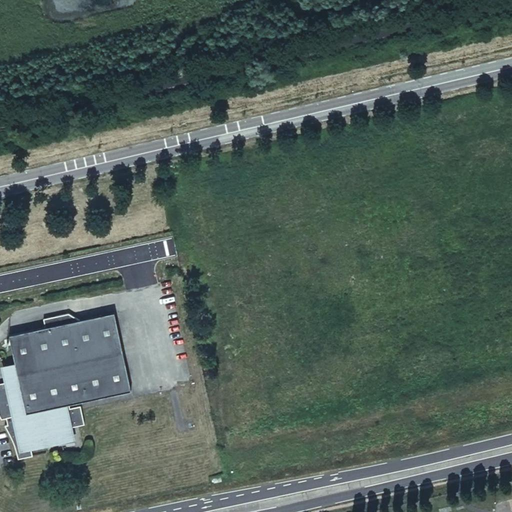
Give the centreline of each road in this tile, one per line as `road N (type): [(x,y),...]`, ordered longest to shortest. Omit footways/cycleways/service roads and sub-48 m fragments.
road 1 (unclassified): [(0,187),(511,64)]
road 2 (secondary): [(511,445),(225,511)]
